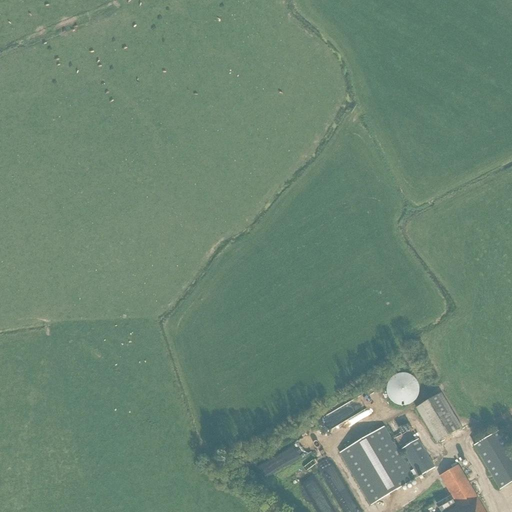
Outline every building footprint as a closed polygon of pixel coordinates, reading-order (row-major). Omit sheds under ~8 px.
[(394,404),(402,406),(410,405),(416,400),(419,393),(418,385),(414,378),(408,374),(400,374),(392,377),(388,384),(386,391),(389,399),(394,404)] [(416,409),(437,443),(461,428),(441,394),(416,409)] [(501,431),(509,448),(511,446),(511,425),(511,426),(501,431)] [(398,451),(384,427),(340,453),(371,505),(435,468),(418,440),(398,451)] [(500,490),(511,482),(511,453),(499,432),(474,446),(500,490)] [(484,511),(458,466),(440,476),(451,496),(437,505),(441,511),(442,511),(456,504),(457,506),(446,511),(484,511)]
